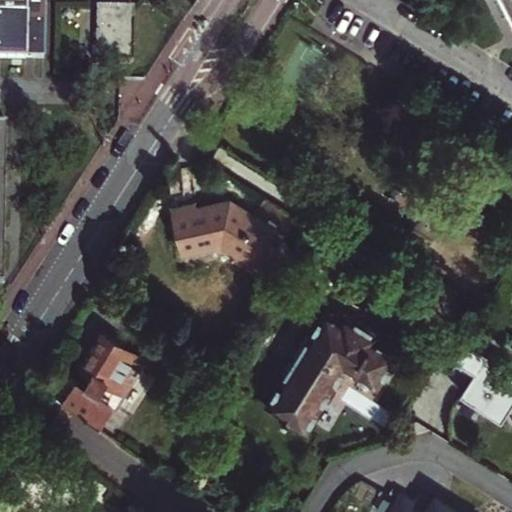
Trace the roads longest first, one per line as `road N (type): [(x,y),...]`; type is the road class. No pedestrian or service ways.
road 1 (tertiary): [(249,0),(2,377)]
road 2 (residential): [(309,511),(336,469),(428,445),(511,497)]
road 3 (residential): [(2,377),(204,511)]
road 4 (residential): [(372,0),(511,85)]
